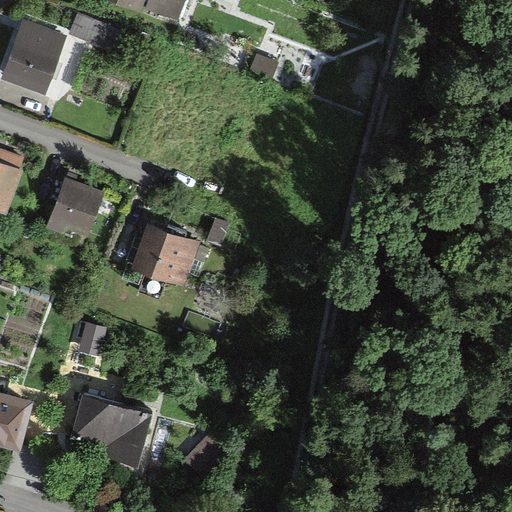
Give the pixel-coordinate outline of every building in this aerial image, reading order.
[(111,0),(141,11),(143,8),(178,21),(186,0),(111,0)] [(79,11),(69,34),(117,54),(127,31),(79,11)] [(67,35),(23,19),(19,27),(0,78),(45,95),(67,35)] [(279,63),(257,54),(249,72),(271,81),(279,63)] [(24,157),(0,148),(0,212),(6,215),(23,171),(19,169),(24,157)] [(70,170),(67,176),(71,178),(76,180),(79,173),(70,170)] [(67,176),(66,176),(46,227),(65,234),(68,229),(89,237),(106,191),(76,180),(71,178),(67,176)] [(231,223),(215,217),(207,239),(222,245),(231,223)] [(166,230),(148,223),(131,268),(184,288),(189,273),(200,245),(201,243),(186,238),(175,233),(166,230)] [(168,226),(166,230),(175,233),(186,238),(188,234),(168,226)] [(209,249),(200,245),(189,273),(199,276),(209,249)] [(107,327),(86,322),(79,351),(99,356),(107,327)] [(34,402),(0,392),(0,446),(21,452),(30,418),(34,402)] [(152,414),(83,395),(71,440),(105,450),(102,459),(138,469),(152,414)] [(229,451),(210,432),(182,460),(202,479),(229,451)]
